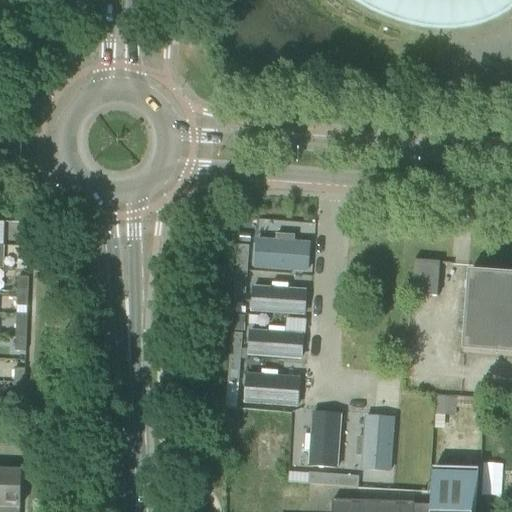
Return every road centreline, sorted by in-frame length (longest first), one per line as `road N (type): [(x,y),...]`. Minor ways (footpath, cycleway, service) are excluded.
road 1 (tertiary): [(511,158),(170,131)]
road 2 (tertiary): [(137,511),(122,192)]
road 3 (residential): [(335,178),(321,389),(371,393)]
road 4 (tertiary): [(335,178),(511,193)]
road 5 (tertiary): [(166,163),(335,178)]
road 6 (tertiary): [(109,90),(82,104),(68,147),(80,174),(122,192)]
